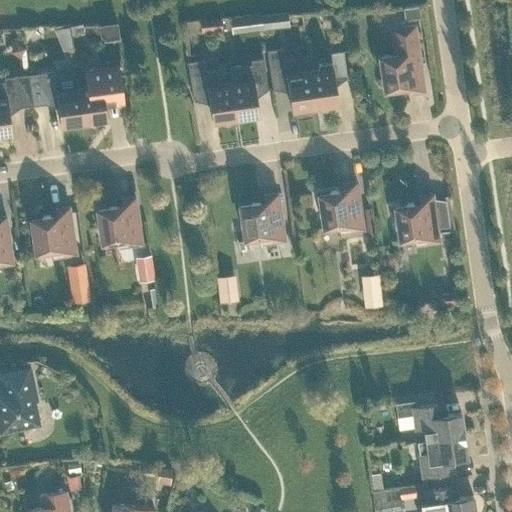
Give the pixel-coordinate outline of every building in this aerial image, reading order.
[(419,17),(418,5),(402,7),(403,19),(419,17)] [(342,26),(340,12),(328,13),(330,27),(342,26)] [(260,13),(248,15),(250,30),(262,29),(260,15),(260,13)] [(221,30),(219,17),(199,19),(200,32),(221,30)] [(100,39),(118,37),(116,22),(97,25),(100,39)] [(82,23),(69,24),(69,25),(70,34),(83,32),(82,25),(82,23)] [(409,92),(423,90),(414,24),(399,27),(397,30),(396,34),(397,41),(399,44),(402,47),(403,52),(378,56),(379,63),(378,65),(378,66),(378,68),(378,70),(378,72),(379,73),(380,75),(381,76),(383,88),(393,87),(397,89),(401,88),(404,85),(408,84),(409,92)] [(19,57),(25,47),(15,41),(9,51),(19,57)] [(299,72),(293,57),(283,59),(281,47),(265,50),(271,88),(287,86),(290,110),(313,107),(308,71),(299,72)] [(337,103),(333,79),(346,77),(342,50),(329,52),(330,62),(317,64),(317,69),(308,71),(313,107),(337,103)] [(239,65),(227,67),(229,83),(234,118),(258,115),(255,97),(254,91),(266,89),(262,58),(249,60),(250,64),(239,65)] [(202,59),(186,61),(192,100),(207,97),(211,122),(234,118),(229,83),(220,84),(214,69),(204,70),(202,59)] [(86,85),(77,86),(82,122),(106,119),(104,107),(123,104),(118,65),(112,66),(87,69),(86,85)] [(52,70),(39,72),(43,103),(55,101),(56,108),(59,125),(82,122),(77,86),(75,71),(63,73),(52,74),(52,70)] [(7,108),(20,106),(31,104),(27,73),(2,77),(3,81),(0,81),(0,133),(10,132),(7,108)] [(338,232),(362,228),(356,181),(341,183),(342,191),(338,192),(335,190),(330,190),(328,193),(317,195),(319,208),(318,209),(318,211),(317,213),(318,214),(318,216),(319,218),(319,219),(321,220),(322,227),(337,225),(338,232)] [(242,232),(243,239),(258,237),(259,243),(283,240),(277,192),(262,195),(263,203),(259,203),(256,201),(251,202),(249,205),(238,206),(240,219),(239,221),(239,222),(239,223),(239,224),(239,226),(239,228),(240,229),(241,230),(242,232)] [(397,233),(398,240),(413,238),(414,244),(438,241),(431,194),(417,196),(418,204),(414,204),(411,202),(406,202),(404,206),(393,207),(395,220),(394,222),(394,224),(394,225),(394,226),(394,228),(395,230),(396,231),(397,233)] [(117,247),(141,243),(134,196),(120,198),(121,206),(117,207),(113,205),(109,205),(106,209),(96,210),(98,223),(97,225),(96,226),(96,228),(96,230),(96,231),(97,233),(98,234),(99,236),(100,243),(116,240),(117,247)] [(51,257),(75,253),(68,206),(53,208),(55,216),(51,217),(47,214),(42,215),(40,218),(30,220),(32,233),(31,234),(30,236),(30,238),(30,239),(31,241),(31,242),(32,244),(33,245),(34,253),(50,250),(51,257)] [(0,264),(11,263),(5,215),(0,216),(0,264)] [(68,286),(85,283),(82,262),(65,265),(68,286)] [(151,265),(137,267),(138,280),(153,278),(151,265)] [(238,299),(235,273),(215,275),(218,301),(238,299)] [(381,305),(377,273),(359,275),(363,307),(381,305)] [(455,292),(437,294),(438,304),(456,302),(455,292)] [(10,429),(37,423),(33,401),(35,401),(29,368),(0,374),(0,385),(1,391),(0,391),(0,432),(11,430),(10,429)] [(435,402),(414,405),(414,400),(394,403),(396,417),(412,414),(414,429),(422,428),(424,440),(463,434),(459,412),(437,415),(435,402)] [(444,460),(466,457),(463,434),(424,440),(426,452),(417,453),(421,476),(445,473),(444,460)] [(171,468),(159,466),(156,483),(169,485),(171,468)] [(372,488),(381,487),(379,471),(369,472),(372,488)] [(80,487),(78,474),(66,476),(68,489),(80,487)] [(414,484),(399,486),(399,494),(400,498),(415,496),(414,484)] [(473,511),(471,495),(449,498),(447,485),(422,489),(424,502),(420,503),(420,511),(473,511)] [(399,486),(372,490),(374,508),(401,504),(400,498),(399,494),(399,486)] [(68,511),(64,490),(39,495),(41,507),(25,510),(25,511),(68,511)] [(152,511),(153,509),(111,502),(109,511),(152,511)]
